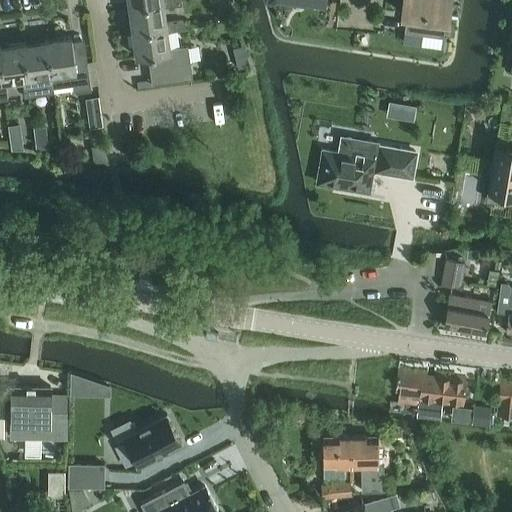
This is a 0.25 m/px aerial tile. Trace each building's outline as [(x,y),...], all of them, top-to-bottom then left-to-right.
[(448,19),(450,0),(403,0),(402,13),(407,13),(405,32),(446,37),(448,19)] [(168,23),(165,7),(164,7),(164,2),(129,7),(132,31),(167,27),(168,32),(169,32),(186,29),(184,21),(168,23)] [(167,27),(132,31),(136,57),(148,55),(152,83),(193,77),(188,45),(171,48),(169,32),(168,32),(167,27)] [(51,75),(53,87),(73,85),(74,90),(91,87),(87,63),(76,65),(72,36),(46,40),(51,75)] [(54,93),(53,87),(51,75),(46,40),(22,43),(27,78),(22,78),(22,80),(25,97),(33,96),(54,93)] [(6,82),(22,80),(22,78),(27,78),(22,43),(0,46),(0,67),(2,81),(0,81),(0,98),(0,100),(9,99),(6,82)] [(248,55),(236,58),(239,68),(249,65),(251,65),(248,55)] [(511,103),(504,102),(501,121),(511,123),(511,114),(511,103)] [(21,123),(9,125),(12,149),(24,149),(21,123)] [(34,127),(36,141),(37,149),(49,148),(47,125),(34,127)] [(106,149),(92,145),(94,161),(108,163),(106,149)] [(412,176),(416,152),(376,145),(373,158),(323,150),(318,182),(369,191),(373,169),(412,176)] [(511,148),(497,146),(494,159),(490,158),(487,174),(492,175),(487,200),(511,204),(511,208),(511,214),(511,148)] [(460,287),(465,262),(447,259),(443,284),(460,287)] [(490,269),(487,285),(497,287),(500,271),(490,269)] [(511,287),(508,283),(501,282),(497,312),(509,314),(506,332),(511,332),(511,287)] [(485,335),(490,300),(451,293),(445,328),(485,335)] [(465,406),(468,380),(469,378),(398,369),(395,391),(400,392),(398,400),(419,403),(419,400),(465,406)] [(81,375),(71,371),(71,395),(81,395),(81,375)] [(499,398),(498,413),(511,414),(511,380),(501,379),(500,385),(498,398),(499,398)] [(52,385),(11,385),(10,423),(10,437),(67,437),(67,424),(67,416),(68,394),(52,394),(52,385)] [(487,423),(489,408),(473,406),(471,421),(487,423)] [(130,419),(111,429),(118,442),(124,439),(138,466),(181,443),(167,414),(136,430),(130,419)] [(402,425),(389,425),(389,437),(402,437),(402,425)] [(341,466),(349,466),(348,436),(323,436),(323,466),(324,466),(324,477),(341,478),(341,466)] [(348,436),(349,466),(362,466),(362,491),(384,491),(384,464),(379,464),(379,436),(348,436)] [(69,462),(69,486),(105,487),(105,486),(106,463),(69,462)] [(184,481),(141,503),(146,511),(220,511),(206,485),(201,487),(190,493),(184,481)] [(350,482),(329,483),(329,498),(331,498),(352,496),(351,481),(350,482)] [(65,483),(49,483),(49,494),(49,495),(65,495),(65,494),(65,483)] [(85,488),(69,488),(73,508),(73,509),(83,507),(92,502),(85,488)] [(365,505),(342,511),(390,511),(389,508),(399,504),(396,495),(367,504),(365,505)]
